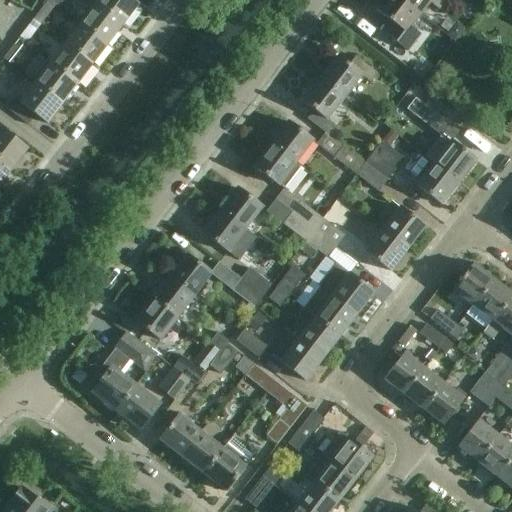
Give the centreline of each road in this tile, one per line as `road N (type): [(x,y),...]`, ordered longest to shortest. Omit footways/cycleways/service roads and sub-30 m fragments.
road 1 (unclassified): [(19,383),(320,0)]
road 2 (residential): [(410,456),(417,448),(339,385),(465,220)]
road 3 (residential): [(0,240),(185,0)]
road 4 (unclassified): [(184,511),(19,383)]
